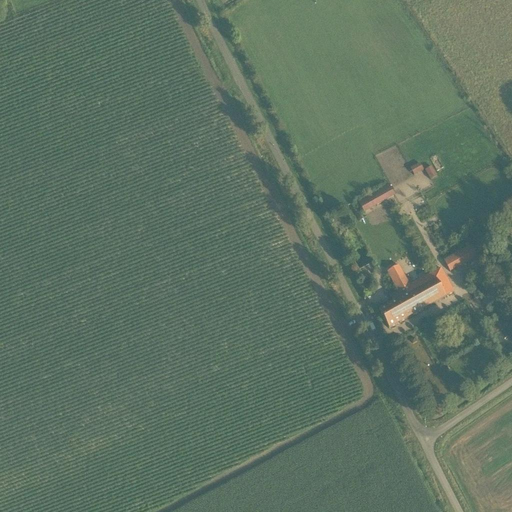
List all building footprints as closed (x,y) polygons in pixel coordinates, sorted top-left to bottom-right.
[(411,175),(421,172),(419,164),(408,168),(411,175)] [(428,181),(436,177),(430,167),(422,171),(428,181)] [(364,213),(395,195),(389,185),(358,202),(364,213)] [(459,252),(445,260),(451,271),(465,263),(459,252)] [(410,287),(399,267),(388,272),(399,293),(391,297),(395,304),(388,307),(388,306),(379,310),(389,328),(453,293),(441,270),(410,287)]
